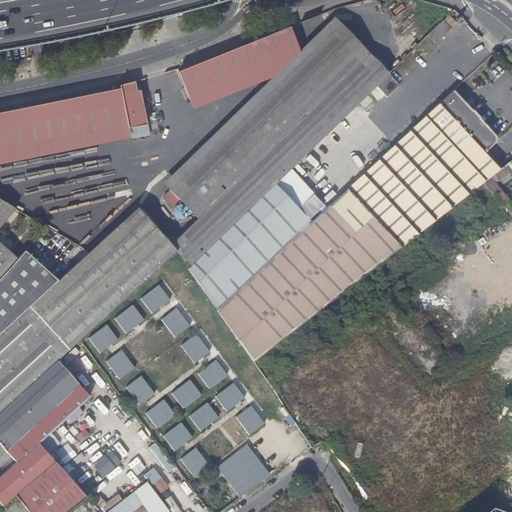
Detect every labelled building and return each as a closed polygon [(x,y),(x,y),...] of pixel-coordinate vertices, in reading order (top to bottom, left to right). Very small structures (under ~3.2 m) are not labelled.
[(169,190),(339,23),(336,19),(165,186),(169,190)] [(443,20),(428,35),(435,43),(450,28),(443,20)] [(192,214),(363,47),(339,23),(169,190),(172,193),(164,200),(175,211),(183,204),(192,214)] [(289,28),(222,54),(178,72),(188,96),(189,99),(272,67),(296,44),(289,28)] [(203,225),(374,58),(363,47),(192,214),(203,225)] [(301,159),(389,73),(374,58),(203,225),(217,240),(273,185),(301,159)] [(498,65),(491,69),(495,77),(502,73),(498,65)] [(135,83),(119,87),(119,90),(125,120),(129,119),(131,129),(147,126),(141,92),(137,92),(135,83)] [(56,103),(0,113),(0,155),(23,151),(49,146),(75,141),(106,134),(131,129),(129,119),(125,120),(119,90),(82,97),(56,103)] [(238,290),(217,310),(254,362),(382,260),(384,262),(477,189),(501,169),(485,152),(494,144),(495,142),(495,141),(495,138),(494,136),(469,109),(475,103),(471,99),(465,105),(452,92),(395,145),(311,223),(302,231),(283,249),(260,270),(238,290)] [(115,192),(129,189),(127,178),(114,176),(111,160),(69,168),(71,168),(69,179),(65,179),(67,190),(73,188),(72,196),(80,195),(91,196),(92,190),(108,192),(111,191),(115,192)] [(511,161),(501,169),(477,189),(494,211),(507,200),(494,183),(497,181),(498,182),(511,171),(511,161)] [(190,267),(187,270),(217,310),(238,290),(260,270),(283,249),(302,231),(311,223),(273,185),(217,240),(190,267)] [(0,200),(0,226),(14,209),(0,200)] [(76,343),(176,252),(137,210),(137,209),(74,266),(58,281),(36,301),(25,311),(0,333),(0,412),(53,365),(57,360),(76,343)] [(190,267),(217,240),(203,225),(177,251),(176,252),(190,267)] [(58,281),(74,266),(33,242),(18,259),(0,279),(0,333),(25,311),(36,301),(58,281)] [(0,279),(18,259),(0,243),(0,279)] [(171,299),(160,285),(141,299),(152,313),(171,299)] [(116,318),(127,333),(144,319),(134,305),(116,318)] [(175,337),(190,326),(176,308),(161,319),(175,337)] [(90,338),(101,353),(119,340),(107,325),(90,338)] [(195,362),(209,351),(196,333),(181,345),(195,362)] [(107,361),(121,379),(136,368),(122,350),(107,361)] [(53,365),(0,412),(0,444),(1,445),(0,445),(0,455),(15,442),(41,419),(59,401),(78,384),(57,360),(53,365)] [(209,388),(226,374),(215,360),(197,373),(209,388)] [(127,387),(141,405),(155,394),(142,376),(127,387)] [(172,393),(183,408),(201,394),(189,380),(172,393)] [(244,397),(232,382),(215,396),(227,411),(244,397)] [(0,455),(0,478),(12,467),(38,444),(39,443),(62,422),(90,397),(78,384),(59,401),(41,419),(15,442),(0,455)] [(147,414),(158,428),(176,414),(164,400),(147,414)] [(219,417),(207,402),(190,416),(202,430),(219,417)] [(97,404),(82,415),(89,425),(104,415),(97,404)] [(235,416),(248,434),(263,423),(249,405),(235,416)] [(39,443),(47,453),(71,432),(62,422),(39,443)] [(193,437),(182,422),(164,436),(176,451),(193,437)] [(143,428),(138,433),(148,444),(153,440),(143,428)] [(81,443),(90,435),(86,430),(77,437),(81,443)] [(39,443),(38,444),(53,460),(53,463),(55,461),(47,453),(39,443)] [(25,482),(0,503),(3,506),(15,496),(53,463),(53,460),(38,444),(12,467),(25,482)] [(115,448),(123,456),(127,452),(119,444),(115,448)] [(151,449),(170,473),(176,468),(156,444),(151,449)] [(360,458),(367,447),(361,444),(354,455),(360,458)] [(242,497),(272,475),(249,445),(219,467),(242,497)] [(195,477),(210,466),(197,448),(182,459),(195,477)] [(103,477),(123,463),(113,450),(93,463),(103,477)] [(15,496),(28,511),(31,511),(72,480),(55,461),(53,463),(15,496)] [(12,467),(0,478),(0,502),(0,503),(25,482),(12,467)] [(154,468),(144,475),(161,495),(170,487),(154,468)] [(104,496),(96,502),(103,511),(124,497),(109,477),(96,486),(104,496)] [(72,480),(31,511),(68,511),(87,497),(72,480)] [(150,511),(167,511),(146,484),(108,511),(131,511),(144,503),(150,511)] [(171,497),(165,500),(172,511),(178,508),(171,497)]
